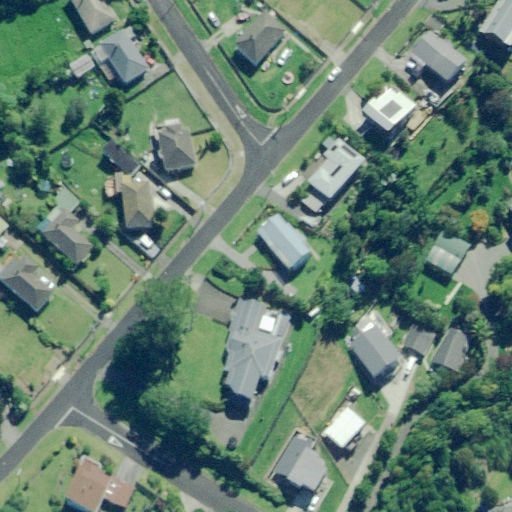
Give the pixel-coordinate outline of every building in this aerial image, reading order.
[(116,23),(102,0),(68,0),(92,38),(116,23)] [(315,0),(276,0),(274,2),(296,22),(315,0)] [(511,52),(511,7),(500,0),(498,0),(477,36),(510,56),(511,52)] [(283,35),(262,17),(234,50),(255,69),(283,35)] [(465,67),(426,33),(424,31),(401,58),(421,75),(424,71),(446,90),(465,67)] [(149,72),(122,35),(94,56),(102,67),(108,62),(127,88),(149,72)] [(414,114),(390,91),(364,118),(388,141),(414,114)] [(179,133),(177,124),(167,127),(168,133),(157,135),(167,176),(195,169),(186,131),(179,133)] [(312,163),(319,170),(304,187),(310,193),(300,204),(314,217),(325,205),(327,207),(363,167),(364,166),(334,139),(312,163)] [(142,173),(113,146),(105,156),(134,182),(142,173)] [(153,231),(147,187),(121,190),(127,235),(153,231)] [(77,269),(80,266),(82,268),(92,257),(90,255),(95,249),(75,232),(79,227),(69,218),(81,205),(64,191),(53,204),(64,214),(42,239),(77,269)] [(310,258),(303,251),(308,246),(302,240),(299,243),(285,227),(283,229),(274,219),(255,237),(290,276),(310,258)] [(0,238),(8,229),(0,222),(0,238)] [(468,249),(442,234),(424,264),(450,280),(468,249)] [(0,274),(0,282),(5,287),(38,316),(54,297),(33,279),(37,275),(42,269),(26,255),(19,263),(14,259),(0,274)] [(363,292),(353,282),(345,289),(355,300),(363,292)] [(265,309),(237,300),(228,328),(223,327),(201,397),(249,412),(259,382),(266,385),(288,316),(273,311),(265,336),(257,333),(265,309)] [(35,345),(14,313),(0,322),(0,350),(14,372),(35,359),(29,349),(35,345)] [(472,343),(416,316),(401,348),(430,363),(429,364),(455,377),(472,343)] [(400,367),(385,343),(369,320),(340,339),(371,386),(400,367)] [(101,467),(84,460),(66,505),(81,511),(99,511),(104,502),(127,511),(135,491),(122,486),(124,482),(99,472),(101,467)]
